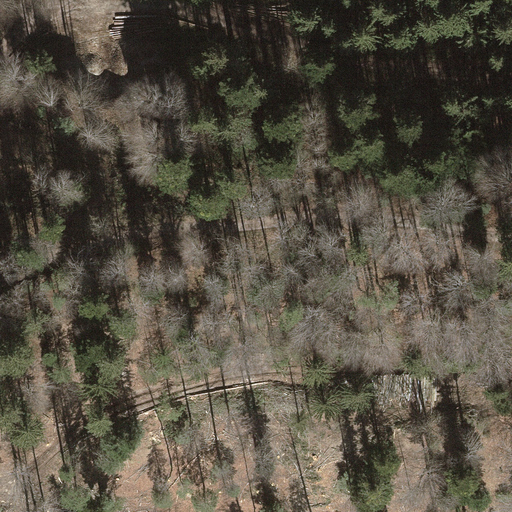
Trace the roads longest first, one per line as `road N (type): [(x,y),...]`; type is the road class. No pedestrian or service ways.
road 1 (track): [(0,483),(26,476),(81,431),(133,403),(217,377),(274,370),(511,372)]
road 2 (track): [(0,51),(70,11),(143,2),(370,64),(511,70)]
road 3 (track): [(511,237),(379,220),(201,224),(107,241),(0,290)]
